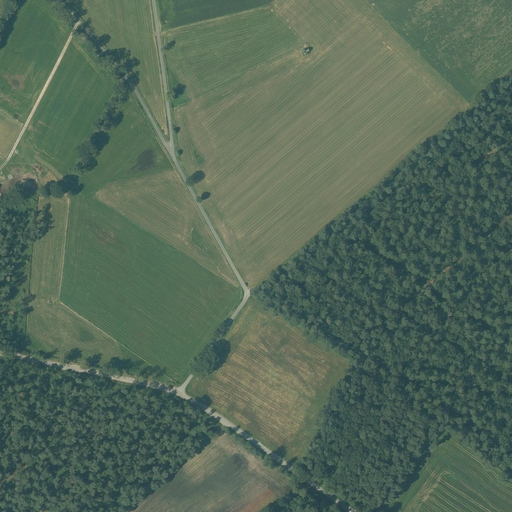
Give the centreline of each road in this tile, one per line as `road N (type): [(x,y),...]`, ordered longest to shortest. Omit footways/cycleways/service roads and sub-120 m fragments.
road 1 (unclassified): [(179,390),(249,290),(172,154)]
road 2 (unclassified): [(179,390),(355,511)]
road 3 (unclassified): [(172,154),(114,59),(62,0)]
road 4 (unclassified): [(0,353),(179,390)]
road 5 (track): [(78,17),(0,167)]
road 6 (unclassified): [(172,154),(153,0)]
